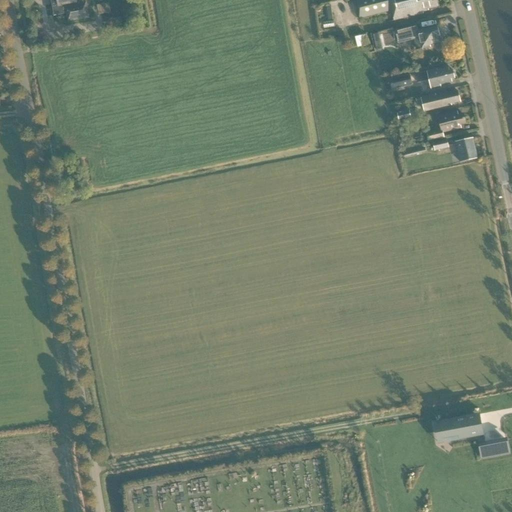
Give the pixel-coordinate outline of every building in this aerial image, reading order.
[(50,0),(53,15),(66,13),(67,22),(89,18),(86,2),(82,3),(81,0),(50,0)] [(355,0),(360,18),(391,11),(394,20),(423,13),(422,12),(428,10),(428,9),(438,6),(436,0),(355,0)] [(99,4),(101,14),(112,12),(110,2),(99,4)] [(418,31),(416,25),(397,29),(398,35),(396,35),(398,43),(414,39),(416,50),(421,48),(421,49),(430,47),(430,45),(440,43),(439,36),(437,26),(418,31)] [(357,35),(359,46),(370,44),(368,33),(357,35)] [(449,71),(449,68),(437,71),(436,70),(427,72),(431,89),(441,87),(440,84),(452,82),(451,79),(454,78),(453,70),(449,71)] [(412,85),(409,74),(389,79),(392,90),(412,85)] [(460,102),(457,91),(436,96),(435,94),(421,97),(423,106),(424,111),(436,109),(452,105),(451,104),(460,102)] [(397,114),(398,120),(410,117),(409,111),(397,114)] [(458,115),(457,112),(438,116),(441,130),(427,134),(428,141),(444,137),(443,132),(461,128),(460,125),(466,124),(463,114),(458,115)] [(478,158),(473,138),(455,142),(460,162),(478,158)] [(449,148),(447,139),(433,142),(435,151),(449,148)] [(422,148),(420,143),(402,148),(404,158),(426,152),(424,147),(422,148)] [(474,415),(437,422),(440,439),(459,435),(459,438),(482,434),(479,418),(474,419),(474,415)] [(508,452),(505,439),(501,440),(501,441),(496,442),(495,441),(494,442),(488,443),(484,443),(486,457),(508,452)]
